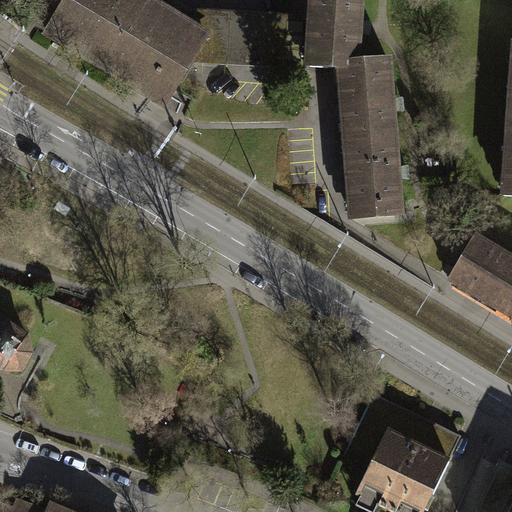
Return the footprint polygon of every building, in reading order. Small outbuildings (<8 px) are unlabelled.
[(193,28),(146,0),(67,0),(48,33),(146,93),(155,79),(174,91),(193,60),(207,37),(193,28)] [(357,63),(361,0),(313,0),(312,20),(309,66),(341,68),(341,71),(357,69),(357,63)] [(229,62),(231,17),(201,15),(193,28),(207,37),(193,60),(229,62)] [(279,65),(281,19),(231,17),(229,62),(279,65)] [(312,20),(281,19),(279,65),(309,66),(312,20)] [(389,61),(357,63),(357,69),(341,71),(347,141),(370,139),(370,136),(394,134),(389,61)] [(401,215),(394,134),(370,136),(370,139),(347,141),(353,219),(401,215)] [(451,279),(511,316),(511,259),(476,238),(451,279)] [(0,369),(5,372),(23,371),(32,355),(28,337),(0,318),(0,369)] [(425,420),(374,395),(344,456),(370,469),(358,494),(361,496),(356,505),(371,511),(373,511),(377,504),(394,511),(423,511),(449,461),(460,437),(437,426),(425,450),(413,444),(425,420)] [(511,511),(511,473),(499,468),(479,509),(483,511),(511,511)] [(64,511),(55,508),(53,511),(45,511),(18,500),(13,510),(0,503),(0,511),(64,511)]
